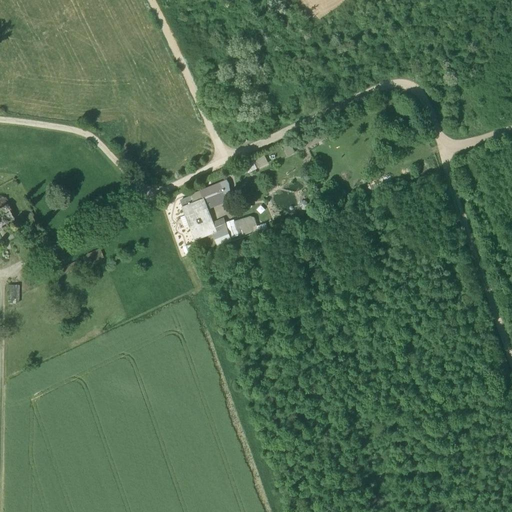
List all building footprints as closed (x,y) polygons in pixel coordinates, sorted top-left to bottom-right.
[(328,125),(303,137),(308,147),(325,140),(327,142),(335,138),(328,125)] [(288,156),(297,153),(293,144),(284,147),(288,156)] [(247,162),(236,167),(238,173),(250,168),(247,162)] [(219,184),(201,192),(203,198),(207,207),(208,206),(226,199),(219,184)] [(3,195),(0,196),(0,225),(14,219),(3,195)] [(180,200),(182,207),(194,202),(191,195),(180,200)] [(207,207),(203,198),(194,202),(182,207),(196,241),(218,232),(208,206),(207,207)] [(234,220),(225,224),(231,240),(240,236),(234,220)] [(101,249),(86,255),(89,263),(104,257),(101,249)] [(77,260),(60,268),(63,274),(80,267),(77,260)] [(7,285),(7,303),(17,303),(17,285),(7,285)]
